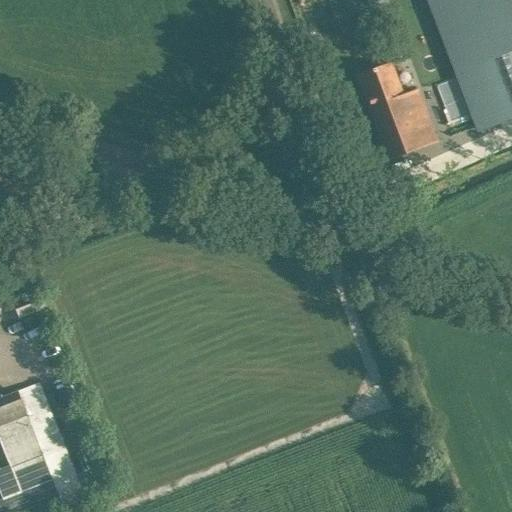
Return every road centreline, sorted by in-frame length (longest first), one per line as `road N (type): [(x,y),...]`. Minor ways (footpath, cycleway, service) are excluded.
road 1 (track): [(347,232),(448,511)]
road 2 (unclassified): [(347,232),(278,51)]
road 3 (unclassified): [(347,232),(165,169)]
road 4 (unclassified): [(0,236),(165,169)]
road 5 (unclassified): [(165,169),(0,112)]
road 6 (unclassified): [(511,289),(347,232)]
road 7 (unclassified): [(165,169),(242,116),(278,51)]
